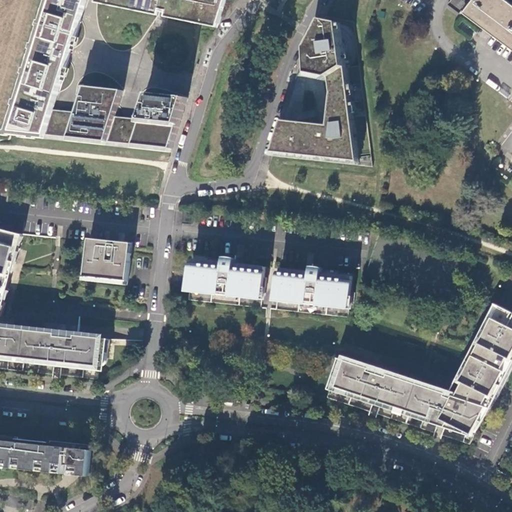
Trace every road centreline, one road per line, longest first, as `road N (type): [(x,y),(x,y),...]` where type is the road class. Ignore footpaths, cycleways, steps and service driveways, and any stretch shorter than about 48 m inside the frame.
road 1 (tertiary): [(166,429),(197,425),(369,448),(417,463),(506,511)]
road 2 (tertiary): [(481,481),(373,435),(169,404)]
road 3 (residential): [(174,183),(247,177),(318,0)]
road 4 (residential): [(149,389),(174,183)]
road 5 (tertiary): [(125,400),(0,386)]
road 6 (tertiary): [(0,407),(123,425)]
